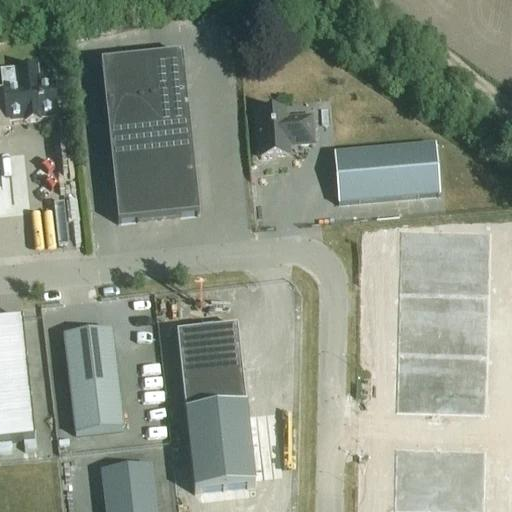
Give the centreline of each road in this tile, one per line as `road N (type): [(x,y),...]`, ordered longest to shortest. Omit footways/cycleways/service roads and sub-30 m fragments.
road 1 (unclassified): [(329,511),(334,293),(322,264),(287,252),(0,280)]
road 2 (track): [(511,111),(350,0)]
